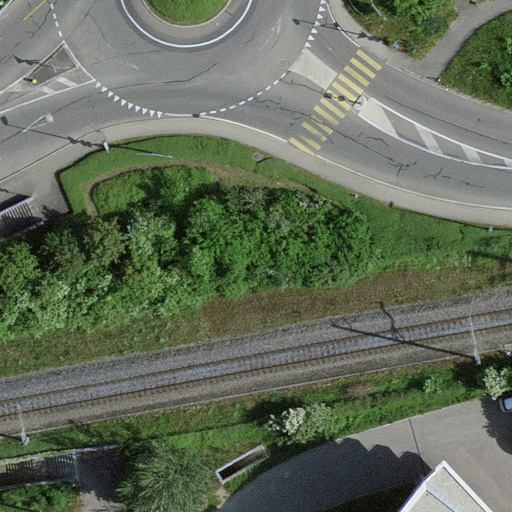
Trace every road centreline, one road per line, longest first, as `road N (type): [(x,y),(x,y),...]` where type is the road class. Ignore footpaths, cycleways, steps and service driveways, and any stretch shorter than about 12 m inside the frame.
road 1 (motorway): [(0,508),(511,214)]
road 2 (motorway): [(511,78),(0,370)]
road 3 (primary): [(270,40),(377,118),(440,147),(511,164)]
road 4 (primary): [(105,41),(157,76),(188,80),(219,76),(270,40)]
road 5 (primary): [(0,103),(105,41)]
